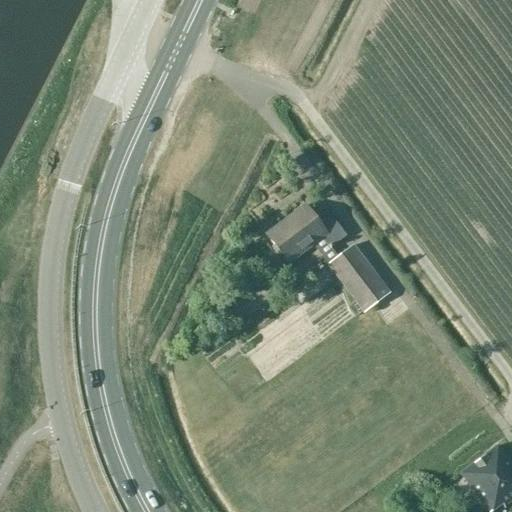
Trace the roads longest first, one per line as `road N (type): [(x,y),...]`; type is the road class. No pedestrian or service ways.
road 1 (unclassified): [(138,28),(74,171),(52,267),(54,372),(71,455),(95,511)]
road 2 (primary): [(114,193),(96,270),(96,356),(107,416),(145,511)]
road 3 (primary): [(114,193),(201,0)]
